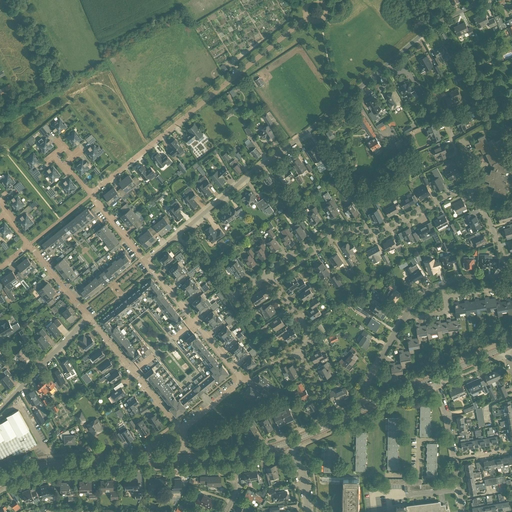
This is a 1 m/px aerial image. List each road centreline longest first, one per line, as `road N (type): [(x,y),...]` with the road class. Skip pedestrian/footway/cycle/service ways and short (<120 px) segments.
road 1 (residential): [(142,259),(429,28),(484,0)]
road 2 (residential): [(90,193),(307,17)]
road 3 (residential): [(182,430),(239,380),(142,259)]
road 4 (residential): [(267,273),(332,229),(380,231),(470,184)]
road 5 (tertiary): [(0,483),(50,465),(184,460)]
road 6 (residential): [(182,430),(88,315)]
road 7 (residential): [(0,409),(88,315)]
